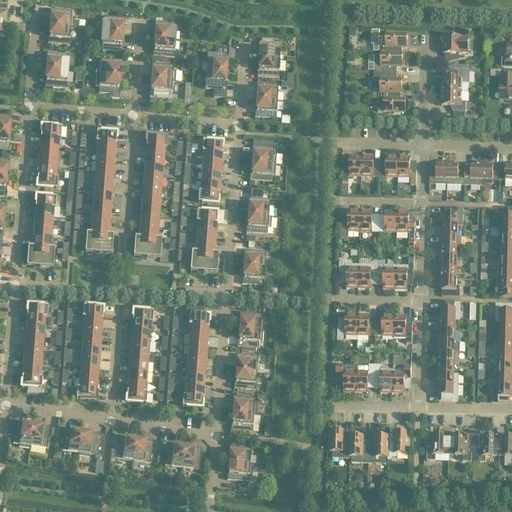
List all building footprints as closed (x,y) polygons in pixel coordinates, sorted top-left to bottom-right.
[(71,29),(71,30),(74,30),(75,18),(72,18),(72,12),(51,10),(50,20),(51,20),(51,28),(71,29)] [(0,37),(4,38),(5,30),(8,30),(9,22),(6,22),(6,14),(0,13),(0,37)] [(104,17),(103,35),(123,36),(123,29),(125,29),(125,19),(125,15),(117,15),(117,18),(104,17)] [(155,40),(175,42),(177,24),(155,23),(154,33),(156,33),(155,40)] [(71,29),(51,28),(50,35),(49,35),(48,45),(69,46),(71,30),(71,29)] [(402,55),(402,49),(407,49),(407,36),(402,35),(402,34),(396,34),(396,35),(387,35),(380,35),(380,45),(380,55),(382,55),(402,55)] [(123,36),(103,35),(101,52),(123,53),(124,44),(122,43),(123,36)] [(454,35),(441,38),(443,47),(443,55),(445,55),(447,64),(460,61),(459,55),(462,55),(463,38),(455,38),(454,35)] [(175,42),(155,40),(155,48),(153,48),(153,57),(174,59),(175,42)] [(260,61),(280,62),(281,45),(259,43),(259,53),(260,53),(260,61)] [(502,54),(502,69),(511,68),(511,45),(508,45),(508,51),(506,51),(502,54)] [(207,56),(206,72),(206,73),(226,74),(227,67),(228,67),(229,57),(229,49),(216,48),(215,56),(207,56)] [(47,71),(67,73),(69,55),(47,54),(46,64),(48,64),(47,71)] [(382,55),(381,57),(375,57),(375,64),(375,65),(375,74),(397,74),(398,68),(402,68),(403,55),(402,55),(382,55)] [(474,58),(474,66),(484,66),(485,58),(474,58)] [(101,60),(100,76),(100,77),(120,78),(120,71),(122,71),(122,61),(101,60)] [(280,62),(260,61),(259,68),(258,68),(257,78),(279,79),(280,62)] [(172,83),(172,84),(175,84),(176,72),(173,72),(174,66),(152,64),(151,74),(153,74),(152,82),(172,83)] [(462,93),(462,84),(469,84),(470,71),(445,70),(445,79),(443,79),(442,93),(462,93)] [(67,73),(47,71),(47,78),(45,78),(45,88),(52,89),(66,90),(67,73)] [(214,91),(227,91),(227,81),(226,81),(226,74),(206,73),(206,72),(203,72),(203,73),(202,84),(205,84),(205,90),(214,91)] [(397,74),(375,74),(374,83),(375,83),(374,91),(381,91),(381,93),(402,94),(402,81),(397,81),(397,74)] [(100,77),(100,76),(97,76),(96,88),(99,88),(98,94),(112,95),(111,99),(119,100),(120,96),(121,86),(119,86),(120,78),(100,77)] [(501,85),(501,101),(511,101),(511,76),(502,77),(502,85),(501,85)] [(172,83),(152,82),(152,89),(150,89),(150,99),(171,100),(172,84),(172,83)] [(257,101),(277,103),(278,85),(257,84),(256,94),(258,94),(257,101)] [(214,91),(213,99),(226,99),(227,91),(214,91)] [(378,102),(378,113),(385,113),(406,114),(406,100),(402,100),(402,94),(381,93),(379,93),(378,102)] [(462,93),(442,93),(442,107),(454,107),(454,113),(466,113),(466,103),(462,103),(462,93)] [(277,103),(257,101),(257,109),(255,109),(255,119),(276,120),(277,103)] [(0,115),(0,133),(10,134),(10,126),(12,127),(12,117),(0,115)] [(42,123),(41,137),(61,139),(62,124),(42,123)] [(96,143),(116,144),(117,134),(97,132),(96,143)] [(10,134),(0,133),(0,150),(2,151),(9,151),(10,151),(10,141),(9,141),(10,134)] [(146,147),(166,148),(167,138),(147,136),(146,147)] [(41,137),(40,148),(59,149),(59,139),(61,140),(61,139),(41,137)] [(202,152),(222,154),(223,143),(203,142),(202,152)] [(253,165),(276,167),(277,156),(274,155),(275,143),(258,142),(257,148),(253,147),(252,157),(253,157),(253,165)] [(116,144),(96,143),(98,143),(97,153),(116,154),(116,144)] [(146,147),(145,157),(164,158),(165,149),(166,149),(166,148),(146,147)] [(40,148),(39,158),(58,159),(59,149),(40,148)] [(222,154),(202,152),(202,153),(204,153),(203,163),(221,164),(222,154)] [(97,153),(96,163),(115,164),(116,154),(97,153)] [(164,158),(145,157),(145,167),(163,168),(164,158)] [(361,178),(362,157),(351,157),(350,172),(343,172),(343,184),(349,184),(349,177),(361,178)] [(374,158),(362,157),(361,178),(374,178),(380,178),(380,166),(374,166),(374,158)] [(58,159),(39,158),(38,168),(57,169),(58,159)] [(398,158),(387,158),(387,162),(380,162),(380,166),(380,178),(380,182),(387,182),(387,178),(398,178),(398,158)] [(411,159),(398,158),(398,178),(411,179),(411,186),(416,186),(417,174),(410,173),(411,159)] [(0,177),(6,178),(7,170),(8,170),(9,160),(0,159),(0,177)] [(447,186),(447,162),(441,162),(441,165),(437,165),(437,166),(430,165),(430,186),(447,186)] [(447,162),(447,186),(464,187),(465,166),(459,166),(454,166),(455,163),(447,162)] [(115,164),(96,163),(95,173),(114,174),(115,164)] [(221,164),(203,163),(202,173),(221,174),(221,164)] [(471,167),(465,166),(464,187),(465,187),(481,187),(481,181),(482,181),(482,163),(476,163),(476,166),(471,166),(471,167)] [(482,163),(482,181),(483,181),(483,185),(492,185),(492,181),(493,181),(499,181),(499,167),(494,167),(489,167),(489,164),(482,163)] [(499,167),(499,181),(506,181),(506,182),(511,182),(511,188),(511,187),(511,164),(510,167),(506,167),(499,167)] [(276,167),(253,165),(252,172),(251,172),(250,182),(252,182),(251,187),(256,187),(257,182),(272,184),(272,177),(275,178),(276,167)] [(163,168),(145,167),(144,177),(162,178),(163,168)] [(57,169),(38,168),(38,178),(58,180),(58,179),(56,179),(57,169)] [(114,174),(95,173),(95,183),(113,184),(114,174)] [(221,174),(202,173),(201,183),(220,184),(221,174)] [(144,177),(143,187),(162,188),(162,178),(144,177)] [(58,180),(38,178),(37,189),(57,190),(58,180)] [(95,183),(94,193),(112,194),(113,184),(95,183)] [(199,192),(199,193),(219,195),(220,184),(201,183),(201,193),(199,192)] [(162,188),(143,187),(142,197),(161,198),(162,188)] [(263,192),(251,191),(251,199),(263,200),(263,192)] [(94,193),(93,203),(112,205),(112,194),(94,193)] [(219,195),(199,193),(198,204),(218,205),(219,195)] [(35,207),(55,209),(56,198),(36,197),(35,207)] [(161,198),(142,197),(142,207),(160,209),(161,198)] [(269,218),(270,201),(263,200),(251,199),(249,199),(248,209),(249,209),(249,217),(269,218)] [(112,205),(93,203),(92,213),(111,215),(112,205)] [(55,209),(35,207),(35,218),(53,219),(54,209),(55,210),(55,209)] [(142,207),(141,217),(159,219),(160,209),(142,207)] [(458,226),(458,227),(462,227),(463,220),(463,209),(444,209),(444,215),(441,215),(441,222),(444,222),(444,226),(458,226)] [(503,228),(511,227),(511,210),(504,210),(504,216),(503,216),(503,228)] [(198,212),(197,222),(217,224),(218,213),(198,212)] [(360,233),(361,212),(349,212),(349,227),(341,227),(340,239),(347,239),(347,232),(360,233)] [(361,212),(360,233),(373,233),(373,234),(379,234),(379,221),(372,221),(373,213),(361,212)] [(92,213),(92,223),(110,225),(111,215),(92,213)] [(397,233),(398,213),(386,213),(385,233),(397,233)] [(409,214),(398,213),(397,233),(410,234),(409,249),(415,249),(415,229),(409,228),(409,214)] [(141,217),(140,227),(159,229),(159,219),(141,217)] [(269,218),(249,217),(248,224),(247,224),(246,234),(268,235),(268,229),(271,229),(272,218),(269,218)] [(53,219),(35,218),(34,228),(52,229),(53,219)] [(217,224),(197,222),(197,223),(198,223),(197,233),(216,234),(217,224)] [(110,225),(92,223),(91,234),(109,235),(110,225)] [(440,230),(440,237),(458,237),(458,227),(458,226),(444,226),(443,230),(440,230)] [(140,227),(139,238),(158,239),(159,229),(140,227)] [(511,227),(503,228),(499,228),(499,238),(503,238),(511,238),(511,227)] [(34,228),(33,238),(52,239),(52,229),(34,228)] [(74,233),(73,243),(78,243),(79,237),(84,237),(84,234),(74,233)] [(197,233),(197,243),(215,244),(216,234),(197,233)] [(109,235),(91,234),(87,234),(85,253),(112,255),(113,236),(109,235)] [(458,237),(440,237),(440,243),(443,244),(443,248),(458,248),(460,248),(461,237),(458,237)] [(28,247),(28,248),(55,250),(55,249),(51,249),(52,239),(33,238),(32,248),(28,247)] [(158,239),(139,238),(135,238),(134,257),(160,259),(162,240),(158,239)] [(511,238),(503,238),(503,240),(495,240),(495,248),(502,248),(502,249),(511,249),(511,238)] [(164,241),(164,244),(170,244),(169,251),(174,251),(175,241),(164,241)] [(215,244),(197,243),(196,252),(192,252),(192,253),(218,255),(218,254),(215,254),(215,244)] [(55,250),(28,248),(27,267),(53,269),(55,250)] [(458,248),(443,248),(443,252),(440,252),(440,258),(457,259),(458,248)] [(511,249),(502,249),(498,249),(498,260),(511,260),(511,249)] [(68,251),(63,251),(57,251),(57,254),(62,254),(62,261),(67,261),(68,251)] [(245,268),(265,270),(266,253),(245,251),(244,261),(245,261),(245,268)] [(178,252),(178,262),(183,262),(184,256),(189,256),(189,252),(178,252)] [(218,255),(192,253),(191,272),(217,274),(218,255)] [(457,259),(440,258),(440,265),(443,265),(442,269),(457,270),(457,259)] [(409,270),(396,270),(395,290),(407,290),(407,280),(410,280),(412,279),(412,276),(414,276),(414,260),(409,260),(409,263),(409,270)] [(511,260),(498,260),(498,271),(511,271),(511,260)] [(346,269),(346,266),(346,261),(340,261),(339,274),(348,274),(347,289),(359,289),(359,269),(346,269)] [(359,269),(359,289),(371,289),(371,275),(377,275),(378,262),(372,262),(372,266),(372,269),(359,269)] [(384,262),(378,262),(377,275),(384,275),(384,290),(395,290),(396,270),(383,270),(384,262)] [(265,270),(245,268),(244,276),(243,276),(242,285),(264,287),(265,270)] [(457,270),(442,269),(442,273),(439,273),(439,280),(457,280),(457,270)] [(511,271),(498,271),(498,282),(502,282),(502,281),(511,281),(511,271)] [(457,280),(439,280),(439,287),(442,287),(442,291),(442,297),(460,298),(460,287),(457,287),(457,280)] [(511,281),(502,281),(502,282),(501,293),(502,293),(501,299),(511,299),(511,281)] [(27,317),(47,318),(48,308),(47,308),(48,304),(29,303),(29,306),(28,306),(27,317)] [(456,321),(456,322),(460,322),(460,304),(456,304),(442,303),(442,310),(441,310),(441,314),(438,314),(438,321),(456,321)] [(83,318),(103,320),(104,309),(102,309),(102,305),(84,304),(84,308),(83,318)] [(500,322),(511,322),(511,305),(496,305),(496,322),(500,322)] [(210,317),(203,316),(204,309),(186,309),(186,316),(190,316),(189,326),(209,328),(210,317)] [(133,311),(133,322),(153,323),(153,313),(133,311)] [(240,331),(263,333),(264,322),(261,322),(262,315),(240,314),(239,324),(241,324),(240,331)] [(358,336),(358,316),(346,316),(346,331),(338,331),(338,343),(344,343),(344,336),(358,336)] [(358,316),(358,336),(370,337),(376,337),(376,325),(370,325),(370,316),(358,316)] [(47,318),(27,317),(26,327),(45,329),(46,319),(47,319),(47,318)] [(394,337),(395,317),(383,317),(382,337),(394,337)] [(406,317),(395,317),(394,337),(407,338),(407,345),(412,345),(413,333),(413,326),(406,326),(406,317)] [(103,320),(83,318),(83,319),(84,319),(83,328),(102,330),(103,320)] [(456,321),(438,321),(438,328),(441,328),(441,332),(455,332),(456,322),(456,321)] [(133,322),(132,332),(150,333),(151,324),(153,324),(153,323),(133,322)] [(511,322),(500,322),(500,333),(511,333),(511,322)] [(209,328),(189,326),(189,327),(190,327),(190,336),(208,338),(209,328)] [(26,327),(25,337),(44,339),(45,329),(26,327)] [(83,328),(83,339),(101,340),(102,330),(83,328)] [(263,333),(240,331),(240,338),(238,338),(237,348),(259,350),(259,344),(262,344),(263,333)] [(150,333),(132,332),(131,342),(150,344),(150,333)] [(438,336),(438,342),(455,343),(455,332),(441,332),(441,336),(438,336)] [(511,333),(500,333),(500,344),(511,344),(511,333)] [(208,338),(190,336),(189,346),(207,348),(208,338)] [(44,339),(25,337),(25,347),(43,349),(44,339)] [(83,339),(82,349),(100,350),(101,340),(83,339)] [(131,342),(130,352),(149,354),(150,344),(131,342)] [(455,343),(438,342),(437,349),(440,349),(440,353),(455,354),(455,343)] [(511,344),(500,344),(500,355),(511,355),(511,344)] [(207,348),(189,346),(188,357),(207,358),(207,348)] [(43,349),(25,347),(24,358),(42,359),(43,349)] [(100,350),(82,349),(81,359),(100,360),(100,350)] [(130,352),(130,363),(148,364),(149,354),(130,352)] [(437,357),(437,364),(454,364),(454,365),(459,365),(459,354),(455,354),(440,353),(440,357),(437,357)] [(237,373),(257,374),(258,357),(237,355),(236,365),(237,365),(237,373)] [(495,355),(495,366),(511,366),(511,355),(500,355),(495,355)] [(188,357),(187,367),(206,368),(207,358),(188,357)] [(42,359),(24,358),(23,368),(42,369),(42,359)] [(81,359),(80,369),(99,370),(100,360),(81,359)] [(130,363),(129,373),(147,374),(148,364),(130,363)] [(454,364),(437,364),(437,371),(440,371),(440,375),(454,375),(454,365),(454,364)] [(356,393),(357,373),(343,372),(343,365),(337,365),(337,368),(337,377),(345,378),(344,393),(356,393)] [(357,373),(356,393),(368,393),(368,378),(375,378),(375,366),(369,366),(369,373),(357,373)] [(381,366),(375,366),(375,378),(381,379),(381,394),(393,394),(393,374),(381,373),(381,366)] [(511,366),(495,366),(494,376),(499,376),(511,376),(511,366)] [(206,368),(187,367),(186,377),(205,378),(206,368)] [(406,374),(393,374),(393,394),(404,394),(405,379),(411,379),(412,367),(406,367),(406,374)] [(42,369),(23,368),(22,378),(42,380),(42,379),(41,379),(42,369)] [(99,370),(80,369),(80,379),(98,381),(99,370)] [(129,373),(128,383),(147,384),(147,374),(129,373)] [(257,374),(237,373),(236,380),(235,380),(234,390),(256,392),(257,374)] [(437,379),(436,386),(459,386),(459,376),(454,375),(440,375),(440,379),(437,379)] [(511,376),(499,376),(499,387),(511,387),(511,376)] [(186,377),(186,387),(204,389),(205,378),(186,377)] [(42,380),(22,378),(21,389),(28,389),(27,394),(27,395),(42,396),(42,395),(41,395),(41,390),(42,380)] [(98,381),(80,379),(79,389),(77,389),(97,391),(98,381)] [(128,383),(127,393),(147,395),(147,394),(146,394),(147,384),(128,383)] [(459,386),(436,386),(436,392),(439,392),(439,397),(439,403),(458,404),(459,386)] [(204,389),(186,387),(185,397),(183,397),(203,399),(204,389)] [(511,387),(499,387),(499,388),(492,387),(492,405),(511,405),(511,387)] [(97,391),(77,389),(77,400),(97,401),(97,391)] [(147,395),(127,393),(126,404),(146,405),(147,395)] [(203,399),(183,397),(183,408),(203,409),(203,399)] [(254,416),(254,417),(257,417),(258,405),(255,405),(255,399),(234,397),(233,407),(234,407),(234,415),(254,416)] [(254,416),(234,415),(233,422),(232,422),(231,432),(239,432),(252,433),(254,417),(254,416)] [(30,447),(33,428),(26,426),(26,425),(16,424),(10,423),(8,437),(14,438),(13,445),(19,446),(19,449),(30,451),(31,448),(30,447)] [(40,429),(33,428),(30,447),(31,448),(47,450),(50,429),(41,427),(40,429)] [(78,457),(82,435),(74,433),(75,432),(65,431),(62,452),(78,454),(78,457)] [(350,437),(344,437),(344,432),(331,432),(330,453),(333,453),(333,459),(340,459),(350,460),(350,458),(350,437)] [(82,435),(78,457),(89,459),(90,456),(105,458),(106,437),(89,434),(89,436),(82,435)] [(388,459),(388,461),(398,461),(398,454),(408,455),(408,445),(410,445),(410,439),(409,439),(409,434),(395,434),(395,438),(389,438),(388,459)] [(449,455),(450,440),(444,440),(444,436),(431,435),(431,448),(427,447),(427,462),(436,462),(436,456),(444,456),(444,455),(449,455)] [(450,440),(449,455),(456,456),(463,457),(463,462),(472,463),(472,449),(468,448),(469,437),(456,436),(456,440),(450,440)] [(112,437),(110,459),(133,462),(136,442),(129,441),(129,440),(112,437)] [(350,437),(350,458),(352,458),(352,464),(360,464),(360,465),(369,465),(369,442),(363,442),(363,437),(350,437)] [(369,442),(369,465),(386,465),(386,459),(388,459),(389,438),(376,437),(376,442),(369,442)] [(499,457),(500,441),(494,441),(494,437),(481,437),(481,449),(477,449),(477,463),(486,463),(486,457),(493,457),(499,457)] [(506,441),(500,441),(499,457),(506,457),(506,458),(511,457),(511,437),(506,437),(506,441)] [(136,442),(133,462),(150,465),(153,443),(144,442),(143,443),(136,442)] [(182,469),(185,449),(177,448),(178,447),(168,445),(165,467),(182,469)] [(230,464),(253,466),(250,465),(251,449),(230,447),(229,457),(230,457),(230,464)] [(192,450),(185,449),(182,469),(199,472),(202,450),(192,449),(192,450)] [(53,470),(63,471),(64,463),(55,461),(53,470)] [(253,466),(230,464),(229,472),(228,471),(227,481),(248,483),(249,477),(252,477),(253,466)]
